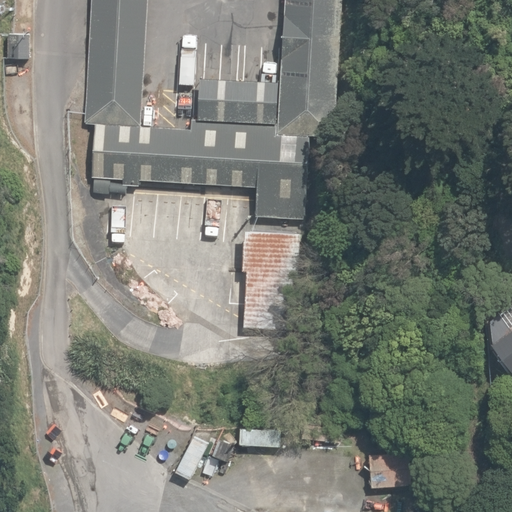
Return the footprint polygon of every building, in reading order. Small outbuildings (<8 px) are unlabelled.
[(92,0),(85,123),(96,123),(93,175),(124,177),(124,183),(139,184),(140,178),(259,185),(257,215),(306,218),(310,134),(335,135),(342,0),(286,0),(280,123),(193,118),(192,128),(141,125),(147,0),(92,0)] [(31,58),(31,33),(9,32),(8,57),(31,58)] [(248,269),(245,325),(295,328),(301,232),(246,229),(244,269),(248,269)] [(493,398),(502,398),(502,381),(493,381),(493,398)] [(223,461),(230,444),(208,435),(211,428),(190,420),(173,463),(194,471),(201,453),(223,461)] [(279,422),(231,420),(230,442),(279,443),(279,422)] [(341,441),(341,424),(306,423),(306,440),(341,441)] [(352,469),(353,453),(313,451),(313,468),(352,469)] [(333,511),(349,511),(351,498),(312,493),(309,509),(333,511)]
